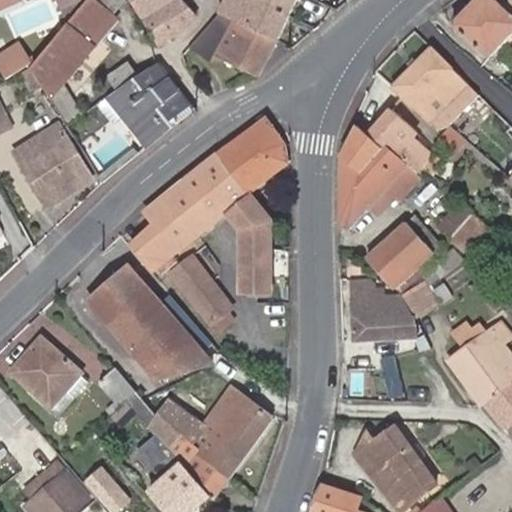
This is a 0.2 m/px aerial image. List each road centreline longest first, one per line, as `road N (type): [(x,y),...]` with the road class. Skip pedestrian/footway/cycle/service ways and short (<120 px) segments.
road 1 (residential): [(283,511),(317,393),(323,339),(315,145),(352,51)]
road 2 (tertiary): [(352,51),(228,118),(183,152),(0,321)]
